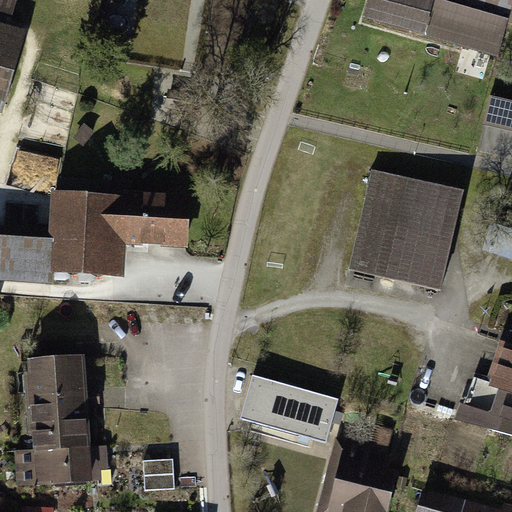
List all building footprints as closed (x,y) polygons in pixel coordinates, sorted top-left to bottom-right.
[(0,0),(0,85),(8,59),(15,61),(23,36),(4,31),(14,1),(9,0),(0,0)] [(511,0),(358,0),(352,22),(491,59),(499,28),(511,31),(511,0)] [(455,194),(368,173),(345,272),(432,293),(455,194)] [(181,195),(37,191),(34,236),(0,234),(0,280),(36,283),(37,270),(113,274),(114,244),(178,248),(181,195)] [(498,250),(511,251),(511,237),(499,236),(498,250)] [(511,333),(507,349),(498,346),(484,390),(465,385),(455,416),(511,433),(511,333)] [(72,354),(12,357),(17,483),(77,481),(72,354)] [(328,440),(340,391),(254,369),(241,418),(328,440)] [(351,448),(338,444),(320,511),(385,511),(394,477),(382,475),(385,463),(385,459),(383,456),(381,455),(351,448)] [(105,447),(85,447),(85,479),(106,479),(105,447)] [(169,461),(138,462),(139,493),(171,492),(169,461)] [(511,511),(414,488),(407,511),(511,511)]
